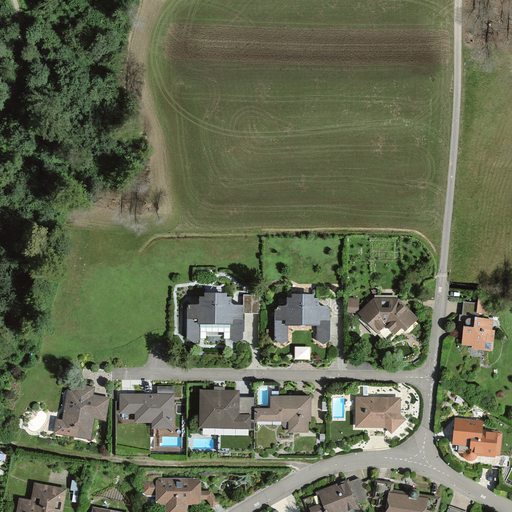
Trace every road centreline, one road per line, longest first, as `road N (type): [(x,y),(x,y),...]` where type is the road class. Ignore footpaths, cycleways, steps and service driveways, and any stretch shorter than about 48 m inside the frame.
road 1 (residential): [(433,377),(113,372)]
road 2 (track): [(306,473),(286,463),(111,458),(0,440)]
road 3 (track): [(458,0),(446,230)]
road 4 (residential): [(242,511),(336,463),(420,460)]
road 5 (residential): [(446,230),(433,377)]
